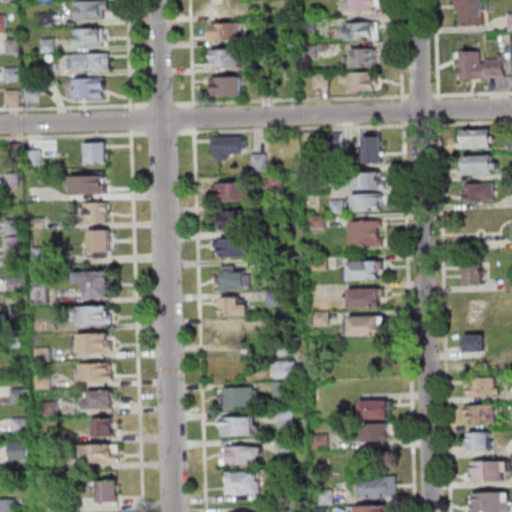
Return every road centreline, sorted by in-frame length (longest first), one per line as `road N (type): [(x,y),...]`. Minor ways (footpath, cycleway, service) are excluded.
road 1 (residential): [(172,511),(156,0)]
road 2 (residential): [(511,108),(0,124)]
road 3 (residential): [(418,0),(431,511)]
